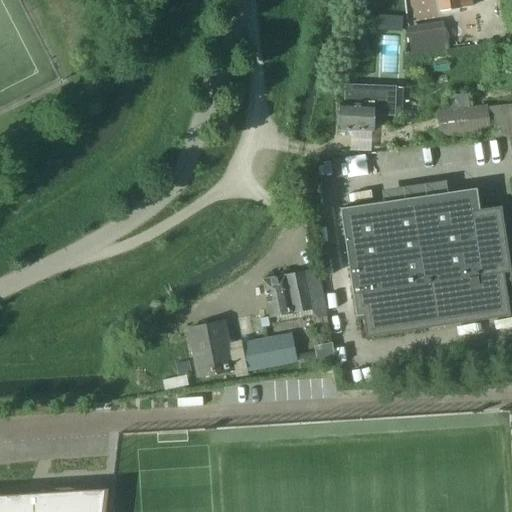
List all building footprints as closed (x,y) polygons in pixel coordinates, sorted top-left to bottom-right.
[(470,0),(438,0),(440,12),(472,7),(470,0)] [(381,16),(381,28),(403,29),(403,16),(381,16)] [(413,54),(444,50),(441,28),(434,29),(433,26),(409,29),(413,54)] [(452,54),(433,56),(435,75),(453,74),(452,54)] [(337,118),(337,125),(340,128),(340,130),(373,132),(374,115),(395,116),(396,83),(345,81),(344,104),(341,104),(340,115),(337,118)] [(511,103),(489,106),(492,139),(511,136),(511,103)] [(490,131),(487,106),(438,112),(441,137),(490,131)] [(366,338),(415,331),(510,317),(506,288),(511,286),(511,272),(511,273),(501,207),(480,210),(477,189),(340,209),(356,318),(363,317),(366,338)] [(312,316),(317,319),(326,317),(317,270),(262,281),(270,318),(311,310),(312,316)] [(197,378),(234,371),(224,323),(188,330),(197,378)] [(297,360),(292,333),(243,344),(249,373),(261,370),(260,368),(297,360)] [(316,346),(319,362),(336,359),(332,342),(316,346)] [(180,364),(175,365),(177,375),(181,375),(190,373),(188,362),(180,364)] [(186,376),(169,379),(171,389),(188,385),(186,376)] [(0,511),(79,511),(78,489),(83,489),(82,483),(41,486),(42,489),(3,492),(2,488),(0,488),(0,511)]
